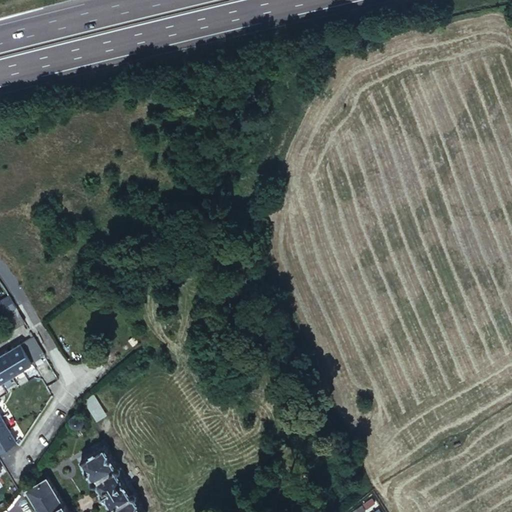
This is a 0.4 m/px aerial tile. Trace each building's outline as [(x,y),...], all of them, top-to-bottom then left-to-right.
[(105,259),(99,249),(83,260),(89,269),(105,259)] [(28,323),(18,307),(15,309),(19,316),(24,325),(28,323)] [(24,325),(19,316),(15,309),(4,316),(12,331),(24,325)] [(0,384),(35,364),(23,343),(0,356),(0,384)] [(61,396),(55,392),(50,400),(56,404),(61,396)] [(0,452),(18,442),(0,408),(0,452)] [(70,414),(69,415),(68,417),(68,419),(69,421),(69,422),(71,423),(72,424),(73,425),(75,425),(76,425),(78,425),(78,424),(80,424),(80,423),(81,422),(81,421),(81,420),(82,419),(81,418),(81,416),(80,415),(80,414),(79,414),(77,413),(76,412),(74,412),(73,413),(70,414)] [(97,487),(100,492),(101,495),(105,500),(108,505),(107,507),(107,509),(107,511),(108,511),(143,511),(136,500),(137,497),(134,495),(136,492),(123,470),(119,470),(119,465),(116,465),(105,446),(80,460),(92,480),(92,483),(92,484),(93,486),(94,487),(95,487),(96,488),(97,487)] [(12,455),(2,469),(4,472),(2,474),(7,476),(18,459),(12,455)] [(66,511),(46,477),(25,489),(39,511),(66,511)]
